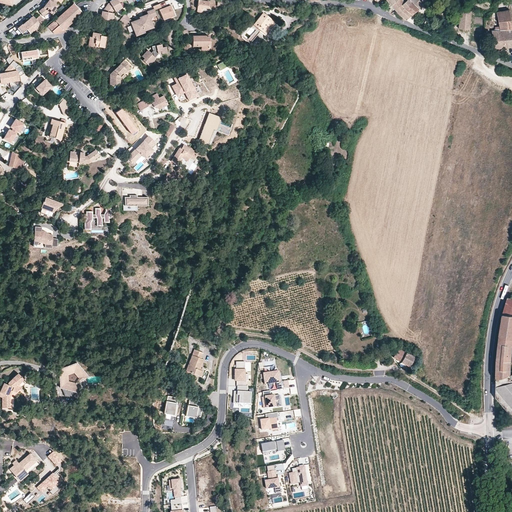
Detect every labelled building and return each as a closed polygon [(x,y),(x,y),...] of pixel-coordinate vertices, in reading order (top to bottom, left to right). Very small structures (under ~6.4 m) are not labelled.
[(56,0),(46,0),(41,6),(37,10),(41,15),(47,11),(49,13),(55,7),(54,5),(58,2),(56,0)] [(103,12),(102,18),(114,21),(117,12),(122,9),(119,2),(122,1),(122,0),(112,0),(109,2),(103,12)] [(209,2),(198,0),(197,9),(203,9),(203,7),(208,8),(209,2)] [(405,2),(403,0),(397,0),(392,5),(396,10),(405,2)] [(412,3),(409,0),(407,0),(406,1),(405,2),(396,10),(399,13),(407,19),(418,9),(412,3)] [(48,27),(54,34),(64,32),(64,31),(64,30),(76,19),(83,13),(74,3),(48,27)] [(171,5),(160,9),(164,19),(175,15),(171,5)] [(150,18),(157,15),(155,10),(154,9),(147,12),(148,13),(142,16),(143,17),(140,18),(141,20),(145,30),(150,28),(148,23),(151,21),(150,18)] [(470,29),(472,11),(460,10),(459,28),(470,29)] [(495,48),(511,46),(511,24),(509,10),(497,12),(500,30),(492,31),(495,48)] [(261,31),(266,34),(275,22),(263,13),(254,25),(261,31)] [(125,14),(121,19),(126,24),(129,21),(131,22),(134,30),(137,28),(139,34),(135,20),(133,21),(125,14)] [(30,34),(40,25),(35,19),(30,23),(28,20),(17,29),(23,35),(30,34)] [(139,34),(145,32),(145,30),(141,20),(137,21),(137,19),(135,20),(139,34)] [(250,43),(261,31),(254,25),(252,23),(241,36),(250,43)] [(92,37),(91,37),(89,47),(94,48),(95,46),(104,47),(106,37),(101,35),(101,34),(93,32),(92,37)] [(209,36),(193,36),(193,46),(202,46),(202,48),(209,48),(209,36)] [(162,43),(151,45),(152,50),(151,52),(148,49),(142,55),(147,60),(145,62),(151,67),(158,60),(159,61),(165,59),(164,55),(168,54),(167,46),(163,46),(162,43)] [(24,61),(41,59),(40,50),(23,52),(24,61)] [(131,67),(124,60),(111,75),(112,85),(120,84),(119,79),(121,78),(122,79),(126,75),(125,73),(131,67)] [(224,60),(216,65),(219,71),(227,66),(224,60)] [(19,65),(14,62),(6,73),(1,73),(2,85),(22,83),(21,71),(18,70),(19,65)] [(176,83),(173,85),(178,93),(184,90),(189,98),(197,94),(184,72),(180,74),(179,73),(172,76),(176,83)] [(45,79),(35,88),(42,95),(52,87),(45,79)] [(159,99),(159,98),(158,95),(154,94),(137,104),(140,110),(152,103),(159,99)] [(168,105),(163,96),(159,98),(159,99),(152,103),(154,108),(160,109),(168,105)] [(72,113),(65,98),(59,104),(63,116),(72,113)] [(121,109),(116,112),(132,134),(137,130),(121,109)] [(222,118),(209,114),(199,142),(211,146),(222,118)] [(15,118),(11,126),(13,127),(12,130),(9,129),(4,137),(10,141),(17,130),(18,130),(23,123),(15,118)] [(51,120),(50,124),(53,125),(49,137),(60,140),(66,120),(62,119),(61,122),(51,120)] [(97,132),(101,125),(97,122),(93,129),(97,132)] [(168,136),(173,125),(168,123),(163,133),(168,136)] [(157,144),(148,136),(127,157),(132,163),(141,154),(144,156),(157,144)] [(193,159),(196,154),(193,152),(193,150),(184,145),(181,149),(180,148),(171,161),(178,165),(181,160),(180,159),(181,157),(182,155),(184,156),(185,154),(189,157),(193,159)] [(70,152),(69,157),(69,160),(69,161),(84,163),(87,163),(89,162),(91,161),(99,156),(95,150),(87,156),(84,156),(84,153),(80,153),(80,156),(76,155),(76,152),(74,152),(74,151),(72,151),(71,152),(70,152)] [(8,167),(13,168),(19,155),(12,152),(8,167)] [(26,160),(19,155),(13,168),(21,170),(26,160)] [(137,195),(130,195),(130,197),(125,197),(125,206),(137,206),(137,198),(142,198),(142,197),(137,197),(137,195)] [(147,206),(147,197),(142,197),(142,198),(137,198),(137,206),(147,206)] [(46,214),(51,216),(54,210),(55,210),(56,209),(57,206),(58,207),(62,205),(63,204),(46,198),(44,202),(43,202),(41,207),(41,208),(40,212),(45,214),(46,214)] [(86,214),(84,214),(84,217),(87,217),(86,219),(85,221),(85,229),(91,229),(91,224),(102,224),(102,220),(104,220),(104,221),(109,221),(109,218),(111,218),(111,215),(109,215),(111,211),(110,211),(111,211),(111,206),(106,206),(106,211),(104,215),(100,215),(100,208),(95,208),(95,215),(93,215),(93,211),(86,211),(86,214)] [(53,238),(53,235),(49,235),(49,236),(44,232),(44,231),(41,231),(42,227),(35,226),(33,244),(52,246),(53,238)] [(495,390),(495,397),(511,416),(511,379),(508,375),(510,373),(510,361),(511,353),(511,341),(511,298),(507,297),(502,312),(499,333),(498,345),(496,359),(496,363),(495,378),(495,390)] [(415,357),(392,346),(390,348),(392,354),(394,355),(393,357),(410,366),(415,357)] [(194,349),(187,369),(191,370),(190,372),(201,376),(203,371),(202,370),(199,369),(200,367),(200,368),(203,359),(201,358),(203,353),(194,349)] [(82,369),(79,364),(79,363),(78,362),(77,362),(76,363),(71,365),(69,364),(68,366),(66,367),(67,369),(64,370),(64,374),(61,374),(61,376),(60,377),(61,379),(61,385),(60,385),(60,386),(60,387),(61,387),(62,387),(65,396),(70,397),(77,392),(77,393),(78,393),(79,392),(79,391),(79,390),(78,390),(77,390),(76,391),(73,390),(75,383),(68,381),(68,374),(75,371),(80,378),(85,373),(84,372),(84,369),(82,369)] [(238,363),(237,389),(248,389),(249,372),(246,371),(247,363),(238,363)] [(288,380),(281,381),(280,381),(279,371),(264,374),(265,384),(276,382),(277,389),(289,388),(288,380)] [(18,385),(19,385),(24,380),(19,374),(9,382),(8,385),(5,384),(0,395),(0,397),(4,399),(4,409),(11,409),(11,396),(13,391),(11,390),(12,387),(14,388),(18,385)] [(252,393),(247,392),(248,389),(237,389),(237,391),(235,391),(235,395),(234,394),(233,403),(251,404),(252,393)] [(271,396),(271,390),(263,392),(263,397),(262,397),(264,408),(276,406),(275,400),(280,400),(279,395),(271,396)] [(177,397),(168,396),(167,401),(166,400),(164,413),(165,413),(165,419),(173,420),(174,417),(175,417),(177,408),(175,408),(177,397)] [(33,406),(26,397),(25,398),(27,405),(33,406)] [(198,400),(190,399),(187,415),(200,417),(202,408),(197,407),(198,400)] [(278,428),(277,421),(276,418),(279,417),(278,412),(265,414),(266,419),(261,420),(262,430),(278,428)] [(286,450),(284,440),(261,444),(263,452),(278,449),(278,451),(286,450)] [(9,469),(15,476),(19,474),(22,477),(38,464),(29,454),(18,463),(17,462),(14,465),(9,469)] [(280,486),(279,486),(278,482),(278,479),(277,479),(274,465),(267,466),(269,477),(265,478),(266,486),(274,485),(275,490),(281,489),(280,486)] [(299,465),(300,468),(298,468),(297,467),(292,468),(293,473),(290,473),(292,484),(301,482),(301,486),(308,485),(304,465),(299,465)] [(52,473),(37,487),(41,491),(48,485),(51,488),(49,490),(52,494),(58,488),(55,484),(59,480),(52,473)] [(171,500),(171,505),(182,504),(180,488),(182,487),(182,480),(170,481),(171,489),(174,489),(175,500),(171,500)]
